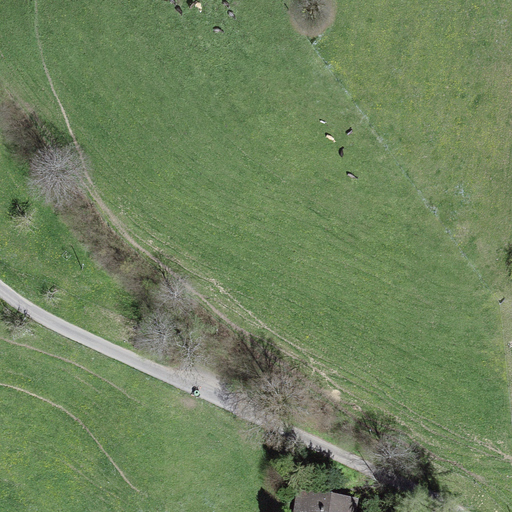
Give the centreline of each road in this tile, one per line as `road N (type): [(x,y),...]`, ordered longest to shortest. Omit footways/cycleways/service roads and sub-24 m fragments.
road 1 (track): [(493,511),(476,477),(361,425),(226,320),(95,199),(0,70)]
road 2 (unclassified): [(0,289),(458,511)]
road 3 (track): [(95,199),(46,61),(38,0)]
